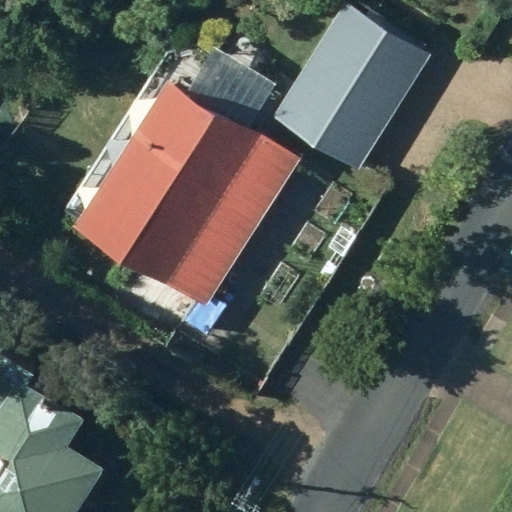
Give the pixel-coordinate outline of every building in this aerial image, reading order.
[(25,0),(40,8),(44,0),(25,0)] [(362,170),(434,55),(350,3),(279,117),(362,170)] [(211,310),(305,160),(254,129),(274,98),(184,41),(76,213),(86,219),(80,228),(211,310)] [(129,313),(174,344),(199,310),(154,280),(129,313)] [(0,511),(81,511),(106,471),(69,448),(87,421),(30,387),(36,377),(5,357),(0,364),(0,511)]
